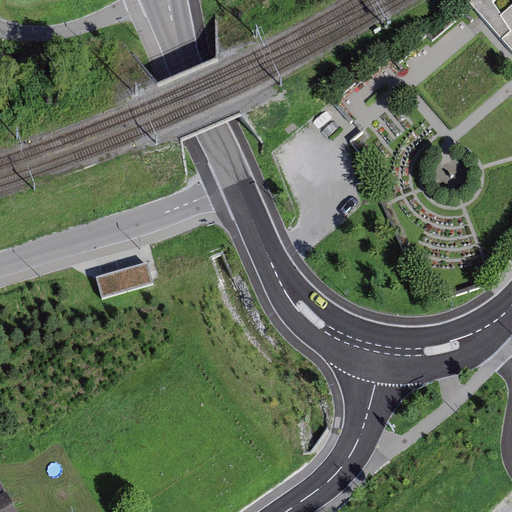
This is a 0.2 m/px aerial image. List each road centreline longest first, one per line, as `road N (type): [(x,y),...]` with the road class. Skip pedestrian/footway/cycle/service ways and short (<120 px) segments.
road 1 (residential): [(0,268),(236,183)]
road 2 (tertiary): [(236,183),(297,302),(323,328),(385,352)]
road 3 (tertiary): [(163,0),(236,183)]
road 4 (tertiary): [(385,352),(350,458),(287,511)]
road 5 (residential): [(148,0),(63,32),(0,29)]
